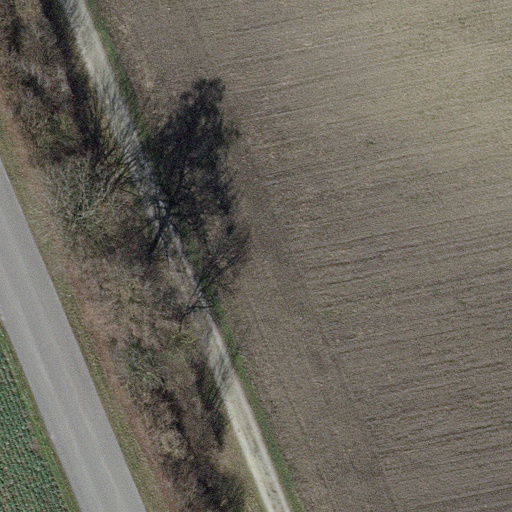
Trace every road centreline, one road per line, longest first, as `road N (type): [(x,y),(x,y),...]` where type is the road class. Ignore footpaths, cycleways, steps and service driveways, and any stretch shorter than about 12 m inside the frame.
road 1 (track): [(285,511),(75,0)]
road 2 (unclassified): [(0,218),(115,511)]
